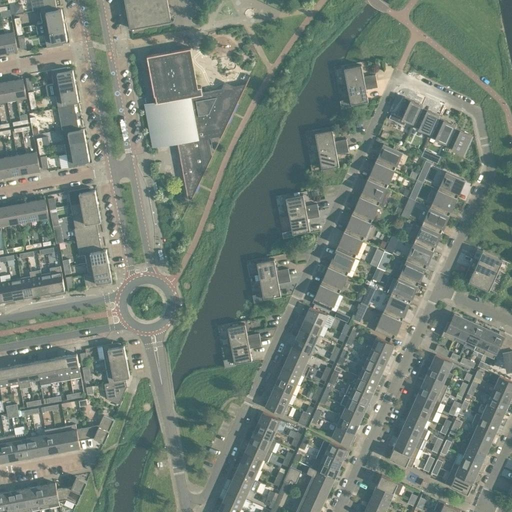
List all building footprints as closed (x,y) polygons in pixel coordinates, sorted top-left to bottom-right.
[(32,0),(34,11),(40,10),(56,7),(55,0),(32,0)] [(174,19),(171,20),(167,0),(125,0),(130,28),(174,20),(174,19)] [(19,4),(14,5),(16,13),(23,11),(22,6),(19,4)] [(62,9),(57,10),(56,7),(40,10),(42,23),(63,19),(62,9)] [(39,35),(44,34),(65,30),(63,19),(42,23),(36,24),(39,35)] [(63,41),(67,40),(65,30),(44,34),(47,47),(63,44),(63,41)] [(17,50),(14,32),(4,33),(8,51),(17,50)] [(18,37),(20,49),(26,48),(24,36),(18,37)] [(211,158),(207,137),(222,134),(220,138),(220,139),(238,103),(250,76),(245,85),(234,87),(225,83),(223,89),(203,93),(201,86),(195,87),(188,49),(191,48),(191,47),(147,56),(155,95),(156,95),(157,102),(144,104),(145,104),(153,146),(152,146),(177,142),(188,198),(189,198),(191,199),(192,199),(207,167),(206,167),(211,158)] [(375,74),(363,76),(361,64),(344,68),(347,86),(376,80),(375,74)] [(68,70),(68,67),(51,70),(54,83),(75,79),(73,69),(68,70)] [(34,89),(32,77),(26,78),(28,90),(34,89)] [(26,96),(23,78),(13,80),(16,98),(26,96)] [(54,83),(46,85),(48,95),(56,94),(77,91),(75,79),(54,83)] [(3,82),(7,100),(16,98),(13,80),(3,82)] [(366,89),(378,87),(376,80),(347,86),(351,104),(368,101),(366,89)] [(74,101),(79,101),(77,91),(56,94),(58,108),(74,104),(74,101)] [(404,96),(396,114),(391,112),(388,118),(403,125),(406,119),(413,123),(414,123),(421,106),(422,107),(423,104),(404,96)] [(74,104),(58,108),(62,130),(79,127),(74,104)] [(412,125),(430,133),(438,117),(439,114),(422,107),(421,106),(414,123),(413,123),(412,125)] [(456,125),(438,117),(430,133),(429,135),(446,143),(447,143),(454,127),(455,127),(456,125)] [(84,129),(79,130),(79,127),(62,130),(65,143),(86,139),(84,129)] [(446,145),(464,153),(472,135),(455,127),(454,127),(447,143),(446,143),(446,145)] [(346,139),(334,141),(332,129),(315,132),(318,150),(347,145),(346,139)] [(86,139),(65,143),(67,154),(88,150),(86,139)] [(402,152),(383,143),(375,161),(394,170),(402,152)] [(322,168),(339,165),(337,154),(349,151),(347,145),(318,150),(322,168)] [(85,161),(90,160),(88,150),(67,154),(69,167),(86,164),(85,161)] [(40,169),(36,152),(26,153),(29,171),(40,169)] [(16,155),(20,173),(29,171),(26,153),(16,155)] [(435,153),(432,160),(438,163),(441,156),(435,153)] [(7,157),(10,175),(20,173),(16,155),(7,157)] [(46,155),(40,157),(43,169),(49,168),(46,155)] [(0,158),(0,171),(1,177),(10,175),(7,157),(0,158)] [(367,179),(386,187),(394,170),(375,161),(367,179)] [(464,180),(446,172),(438,189),(456,198),(464,180)] [(359,196),(378,205),(386,187),(367,179),(359,196)] [(91,190),(90,187),(68,191),(71,204),(97,199),(95,189),(91,190)] [(456,198),(438,189),(430,207),(449,215),(456,198)] [(303,194),(286,197),(289,215),(318,210),(317,203),(305,205),(303,194)] [(352,214),(370,222),(378,205),(359,196),(352,214)] [(50,209),(56,208),(54,197),(48,198),(50,209)] [(48,216),(45,199),(35,200),(38,218),(48,216)] [(97,199),(71,204),(73,215),(99,211),(97,199)] [(25,202),(29,220),(38,218),(35,200),(25,202)] [(16,204),(19,222),(29,220),(25,202),(16,204)] [(6,206),(10,224),(19,222),(16,204),(6,206)] [(0,206),(0,224),(0,225),(10,224),(6,206),(0,206)] [(449,215),(430,207),(422,224),(441,233),(449,215)] [(308,218),(319,216),(318,210),(289,215),(293,233),(294,233),(310,230),(308,218)] [(96,221),(101,220),(99,211),(73,215),(75,228),(97,224),(96,221)] [(344,231),(362,240),(370,222),(352,214),(344,231)] [(75,228),(74,228),(77,240),(99,236),(97,224),(75,228)] [(441,233),(422,224),(414,242),(433,250),(441,233)] [(402,228),(396,225),(393,232),(399,234),(402,228)] [(336,249),(354,257),(362,240),(344,231),(336,249)] [(77,240),(79,251),(101,247),(99,236),(77,240)] [(433,250),(414,242),(406,259),(425,268),(433,250)] [(101,247),(79,251),(79,255),(85,254),(87,263),(108,259),(106,249),(102,250),(101,247)] [(328,266),(347,275),(354,257),(336,249),(328,266)] [(510,262),(482,250),(478,260),(505,272),(510,262)] [(373,257),(370,263),(376,266),(379,260),(373,257)] [(108,259),(87,263),(89,273),(89,274),(110,270),(108,259)] [(274,259),(257,262),(260,280),(289,274),(288,268),(276,270),(274,259)] [(425,268),(406,259),(398,277),(417,285),(425,268)] [(473,270),(501,282),(505,272),(478,260),(473,270)] [(380,261),(377,267),(385,270),(388,264),(380,261)] [(65,289),(61,266),(50,268),(51,272),(54,291),(65,289)] [(320,284),(339,292),(347,275),(328,266),(320,284)] [(377,267),(374,273),(382,276),(384,271),(377,267)] [(41,274),(41,269),(30,271),(31,276),(34,294),(44,292),(41,274)] [(86,288),(108,284),(107,281),(112,280),(110,270),(89,274),(89,273),(84,274),(86,288)] [(469,280),(496,292),(501,282),(473,270),(469,280)] [(51,272),(41,274),(44,292),(54,291),(51,272)] [(279,283),(290,281),(289,274),(260,280),(264,298),(281,295),(279,283)] [(73,275),(67,277),(69,288),(75,287),(73,275)] [(34,294),(31,276),(21,278),(24,296),(34,294)] [(417,285),(398,277),(390,294),(409,303),(417,285)] [(24,296),(21,278),(11,280),(14,298),(24,296)] [(14,298),(11,280),(1,282),(4,300),(14,298)] [(312,302),(331,310),(339,292),(320,284),(312,302)] [(366,292),(365,294),(370,296),(374,287),(369,285),(366,292)] [(358,293),(355,299),(361,302),(364,295),(358,293)] [(409,303),(390,294),(383,312),(401,320),(409,303)] [(361,302),(358,310),(364,312),(365,313),(368,305),(361,302)] [(327,314),(310,306),(306,316),(323,324),(327,314)] [(375,330),(393,338),(401,320),(383,312),(375,330)] [(454,340),(457,335),(456,335),(464,317),(454,313),(450,322),(448,321),(442,334),(454,340)] [(323,324),(306,316),(301,326),(318,334),(323,324)] [(466,339),(474,322),(464,317),(456,335),(457,335),(466,339)] [(466,339),(464,345),(474,349),(476,344),(484,326),(474,322),(466,339)] [(245,323),(228,326),(231,345),(260,339),(259,333),(247,335),(245,323)] [(318,334),(301,326),(297,336),(314,344),(318,334)] [(483,353),(494,331),(484,326),(476,344),(474,349),(483,353)] [(494,358),(498,349),(497,349),(504,334),(500,332),(499,333),(494,331),(483,353),(494,358)] [(511,337),(504,334),(497,349),(498,349),(503,352),(507,370),(511,368),(511,337)] [(314,344),(297,336),(292,346),(309,354),(314,344)] [(377,336),(372,346),(389,354),(394,344),(377,336)] [(234,357),(224,359),(225,367),(235,365),(235,362),(252,359),(250,348),(261,345),(260,339),(231,345),(234,357)] [(119,342),(97,346),(100,359),(105,359),(126,355),(124,345),(119,346),(119,342)] [(362,354),(368,357),(368,356),(385,364),(389,354),(372,346),(367,344),(362,354)] [(447,356),(449,350),(437,344),(434,350),(447,356)] [(309,354),(292,346),(288,356),(305,364),(305,363),(309,354)] [(86,352),(80,353),(82,364),(88,363),(86,352)] [(81,377),(77,354),(67,355),(71,379),(81,377)] [(452,361),(436,354),(431,364),(448,371),(452,361)] [(71,379),(67,355),(56,357),(61,380),(71,379)] [(107,370),(128,366),(126,355),(105,359),(107,370)] [(311,366),(305,363),(305,364),(288,356),(283,366),(301,373),(300,374),(306,376),(311,366)] [(363,366),(381,374),(385,364),(368,356),(368,357),(363,366)] [(61,380),(56,357),(46,359),(51,382),(61,380)] [(51,382),(46,359),(36,361),(40,379),(41,384),(51,382)] [(30,381),(40,379),(36,361),(26,363),(30,381)] [(31,386),(30,381),(26,363),(16,365),(20,383),(19,383),(20,388),(31,386)] [(453,373),(448,371),(431,364),(427,373),(449,383),(453,373)] [(20,383),(16,365),(6,367),(10,385),(19,383),(20,383)] [(125,377),(130,376),(128,366),(107,370),(109,382),(109,383),(126,380),(125,377)] [(301,373),(283,366),(279,376),(296,383),(300,374),(301,373)] [(359,376),(376,384),(381,374),(363,366),(359,376)] [(0,386),(10,385),(6,367),(0,367),(0,386)] [(449,383),(427,373),(423,382),(445,392),(449,383)] [(511,381),(499,375),(495,386),(511,393),(511,381)] [(296,383),(279,376),(275,385),(292,393),(296,383)] [(354,386),(372,394),(376,384),(359,376),(354,386)] [(107,398),(119,404),(127,386),(126,380),(109,383),(109,382),(104,383),(107,398)] [(445,392),(423,382),(419,391),(441,401),(445,392)] [(346,394),(367,403),(372,394),(354,386),(350,384),(346,394)] [(292,393),(275,385),(270,395),(287,403),(292,393)] [(490,396),(508,403),(511,393),(495,386),(490,396)] [(309,389),(306,396),(311,398),(314,391),(309,389)] [(441,401),(419,391),(414,401),(436,411),(441,401)] [(340,403),(346,406),(363,413),(367,403),(346,394),(345,393),(340,403)] [(293,405),(287,403),(270,395),(266,405),(288,416),(293,405)] [(486,405),(503,413),(508,403),(490,396),(486,405)] [(436,411),(414,401),(410,410),(427,417),(432,420),(436,411)] [(482,415),(499,423),(503,413),(486,405),(482,415)] [(341,415),(358,423),(363,413),(346,406),(341,415)] [(303,410),(298,422),(304,424),(306,424),(308,420),(311,414),(306,412),(303,410)] [(423,427),(427,417),(410,410),(406,419),(423,427)] [(280,419),(263,411),(258,422),(275,429),(280,419)] [(482,415),(476,412),(472,423),(477,425),(494,433),(499,423),(482,415)] [(94,437),(104,442),(114,419),(104,415),(99,424),(83,427),(85,439),(94,437)] [(337,425),(354,433),(358,423),(341,415),(337,425)] [(423,427),(406,419),(402,429),(418,436),(424,439),(428,429),(423,427)] [(275,429),(258,422),(254,431),(271,439),(275,429)] [(80,446),(79,440),(85,439),(83,427),(77,429),(76,424),(65,426),(70,448),(80,446)] [(351,444),(354,437),(352,437),(354,433),(337,425),(332,435),(351,444)] [(473,435),(490,443),(494,433),(477,425),(473,435)] [(24,426),(14,428),(15,434),(15,435),(19,458),(29,456),(26,438),(25,433),(24,426)] [(55,428),(60,450),(70,448),(65,426),(55,428)] [(45,429),(46,434),(50,452),(60,450),(55,428),(45,429)] [(418,436),(402,429),(398,438),(414,445),(418,436)] [(276,441),(271,439),(254,431),(249,441),(271,451),(276,441)] [(5,436),(9,460),(19,458),(15,435),(15,434),(5,436)] [(36,436),(40,454),(50,452),(46,434),(36,436)] [(468,445),(486,452),(490,443),(473,435),(468,445)] [(0,436),(0,461),(9,460),(5,436),(0,436)] [(26,438),(29,456),(40,454),(36,436),(26,438)] [(420,448),(414,445),(398,438),(394,447),(416,457),(420,448)] [(346,456),(348,450),(325,439),(321,449),(342,459),(344,455),(346,456)] [(271,451),(249,441),(245,451),(262,459),(267,461),(271,451)] [(464,455),(481,462),(486,452),(468,445),(464,455)] [(389,457),(411,467),(416,457),(394,447),(389,457)] [(317,458),(338,468),(342,459),(321,449),(317,458)] [(262,459),(245,451),(241,461),(258,469),(262,459)] [(454,462),(477,472),(481,462),(464,455),(458,452),(454,462)] [(313,468),(334,477),(338,468),(317,458),(313,468)] [(258,469),(241,461),(236,471),(253,479),(258,469)] [(450,472),(472,482),(477,472),(454,462),(450,472)] [(285,477),(296,482),(301,471),(290,466),(285,477)] [(298,511),(318,511),(334,477),(313,468),(310,467),(307,473),(315,476),(298,511)] [(236,471),(232,481),(249,488),(256,492),(260,482),(253,479),(236,471)] [(445,482),(468,492),(472,482),(450,472),(445,482)] [(403,484),(382,474),(377,484),(393,491),(399,494),(403,484)] [(57,489),(56,489),(59,500),(66,499),(64,504),(73,508),(75,503),(77,504),(87,481),(76,476),(72,486),(57,489)] [(276,511),(289,482),(285,480),(270,511),(276,511)] [(249,488),(232,481),(227,491),(245,498),(249,488)] [(57,489),(56,483),(45,484),(49,502),(59,500),(56,489),(57,489)] [(49,507),(49,502),(45,484),(35,486),(39,509),(49,507)] [(393,491),(377,484),(373,493),(389,500),(393,491)] [(39,509),(35,486),(25,488),(29,511),(39,509)] [(23,511),(29,511),(25,488),(15,490),(19,511),(23,511)] [(19,511),(15,490),(5,492),(8,511),(19,511)] [(245,498),(227,491),(223,500),(240,508),(245,498)] [(0,511),(8,511),(5,492),(0,492),(0,511)] [(369,502),(385,510),(389,500),(373,493),(369,502)] [(238,511),(240,508),(223,500),(219,510),(222,511),(238,511)] [(458,511),(460,509),(438,500),(434,510),(439,511),(440,511),(458,511)] [(365,511),(383,511),(385,510),(369,502),(365,511)]
